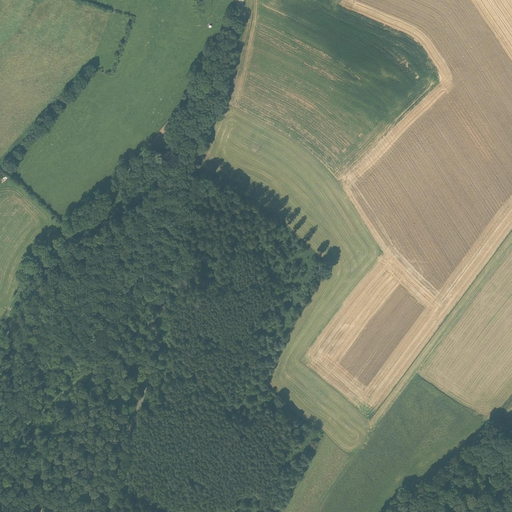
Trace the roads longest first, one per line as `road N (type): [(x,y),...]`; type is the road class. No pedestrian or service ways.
road 1 (unclassified): [(103,511),(147,375),(241,0)]
road 2 (track): [(511,248),(377,417)]
